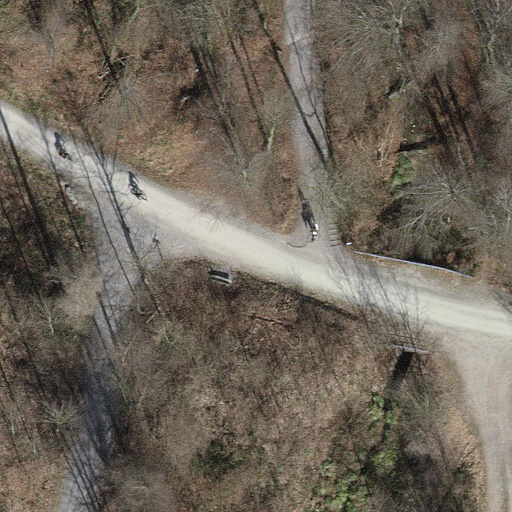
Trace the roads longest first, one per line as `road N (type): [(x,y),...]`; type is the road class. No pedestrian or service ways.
road 1 (track): [(0,116),(150,203),(317,271),(511,325)]
road 2 (track): [(505,511),(507,324),(430,489)]
road 3 (track): [(76,511),(112,300),(150,203)]
road 4 (track): [(313,0),(317,271)]
